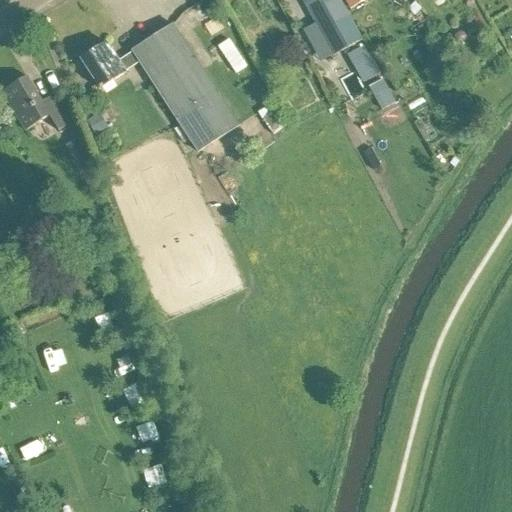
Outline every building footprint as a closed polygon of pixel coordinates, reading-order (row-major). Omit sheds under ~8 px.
[(363,41),(340,0),(301,0),(333,58),(363,41)] [(240,127),(174,26),(134,53),(119,63),(107,44),(81,61),(100,91),(127,74),(126,73),(141,63),(200,154),(240,127)] [(42,104),(28,78),(2,93),(26,132),(50,118),(59,133),(70,126),(53,98),(42,104)] [(383,81),(369,89),(382,112),(396,104),(383,81)] [(96,117),(87,122),(96,137),(105,131),(96,117)] [(79,165),(89,159),(86,154),(86,153),(78,140),(66,147),(75,161),(75,160),(79,165)] [(371,150),(363,154),(373,172),(381,168),(371,150)] [(0,271),(14,264),(7,253),(0,241),(0,271)]
